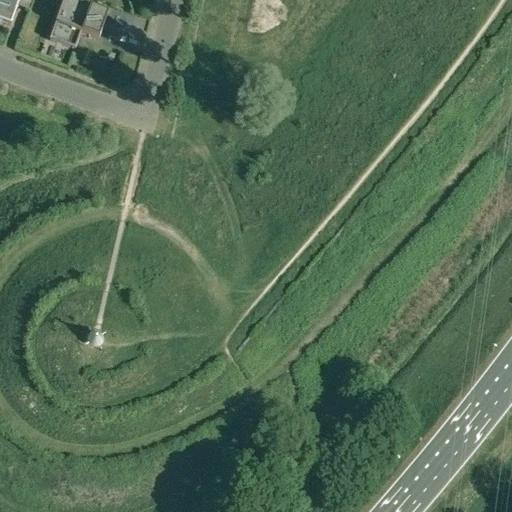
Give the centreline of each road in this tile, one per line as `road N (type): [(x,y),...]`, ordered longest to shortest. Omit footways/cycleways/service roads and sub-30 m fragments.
road 1 (residential): [(0,66),(144,119),(171,0)]
road 2 (motorway): [(511,373),(399,511)]
